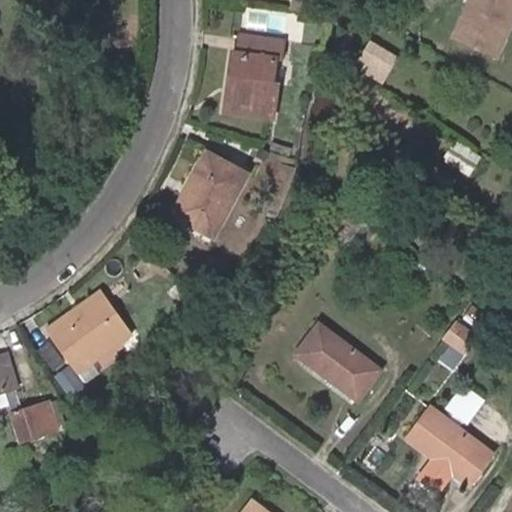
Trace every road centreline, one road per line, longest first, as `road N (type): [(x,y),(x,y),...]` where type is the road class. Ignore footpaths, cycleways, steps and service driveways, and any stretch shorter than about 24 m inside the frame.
road 1 (residential): [(0,301),(38,283),(112,212),(161,122),(176,0)]
road 2 (residential): [(354,511),(264,447),(225,437)]
